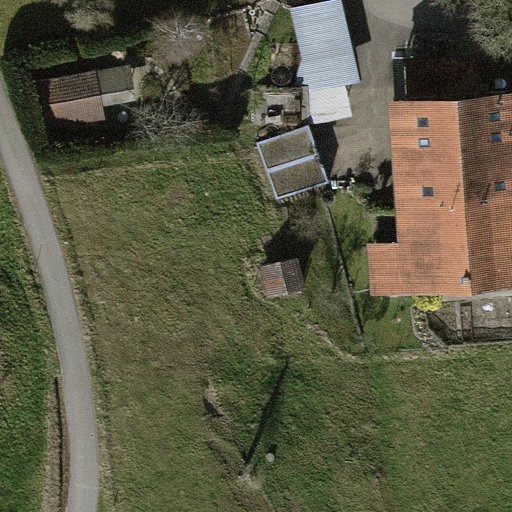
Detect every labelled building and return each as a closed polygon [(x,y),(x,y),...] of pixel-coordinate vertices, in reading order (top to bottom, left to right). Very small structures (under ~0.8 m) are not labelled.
[(320,121),(371,109),(343,0),(328,0),(292,9),(320,121)] [(395,209),(511,200),(511,110),(476,113),(472,55),(412,60),(416,117),(389,119),(395,209)] [(104,69),(40,80),(49,133),(113,122),(104,69)] [(312,116),(260,138),(283,192),(335,170),(312,116)] [(511,200),(395,209),(398,252),(365,254),(369,305),(511,295),(511,200)] [(295,259),(265,267),(273,296),(303,288),(295,259)]
